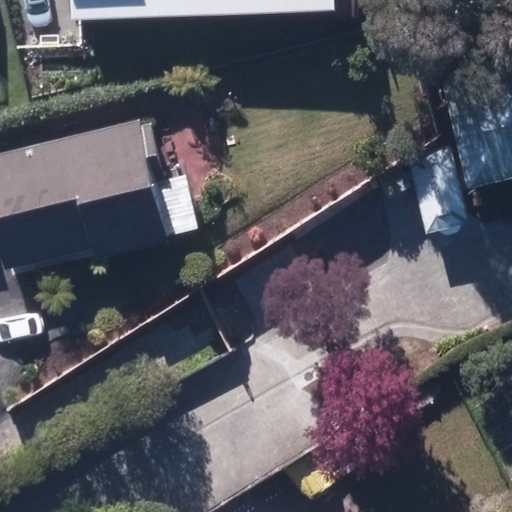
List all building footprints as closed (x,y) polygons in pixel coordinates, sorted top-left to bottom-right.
[(72,0),(73,20),(337,10),(336,0),(72,0)] [(511,69),(443,85),(467,188),(511,177),(511,69)] [(0,155),(0,253),(4,271),(93,250),(95,259),(166,243),(165,235),(196,229),(184,180),(153,186),(152,179),(164,176),(152,124),(140,127),(139,123),(0,155)] [(410,155),(428,232),(470,224),(452,147),(410,155)] [(360,424),(378,452),(405,436),(386,406),(360,424)] [(321,450),(341,480),(377,457),(358,427),(321,450)]
